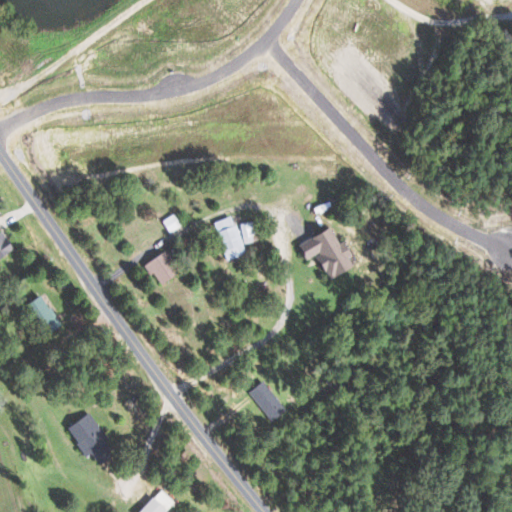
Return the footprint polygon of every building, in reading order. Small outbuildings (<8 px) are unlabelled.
[(179,225),(172,213),(160,220),(168,232),(179,225)] [(211,221),(225,260),(244,253),(230,214),(211,221)] [(253,241),(250,220),(239,222),(242,242),(253,241)] [(324,277),(351,264),(340,240),(335,242),(328,226),(294,242),(302,259),(314,254),(324,277)] [(0,254),(9,250),(0,233),(0,254)] [(142,264),(158,285),(176,271),(161,250),(142,264)] [(21,302),(38,335),(57,326),(40,293),(21,302)] [(270,420),(284,409),(262,380),(247,391),(270,420)] [(88,452),(97,463),(114,450),(84,412),(63,428),(85,455),(88,452)] [(164,511),(174,501),(159,488),(136,511),(164,511)]
